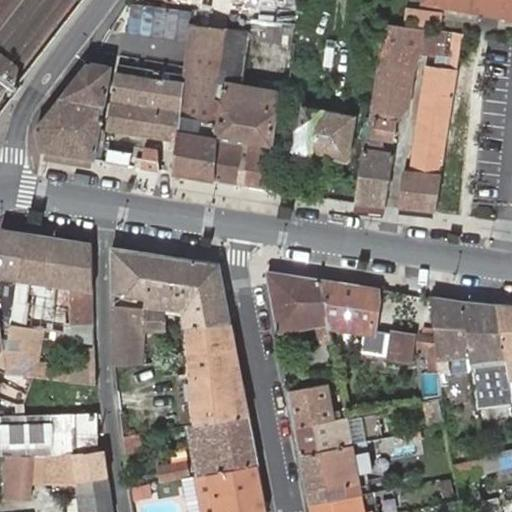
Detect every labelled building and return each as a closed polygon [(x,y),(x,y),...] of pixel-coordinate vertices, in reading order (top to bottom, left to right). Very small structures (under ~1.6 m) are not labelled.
[(511,0),(427,0),(427,4),(454,9),(455,5),(500,7),(498,16),(511,18),(511,0)] [(455,5),(454,9),(498,16),(500,7),(455,5)] [(171,171),(215,179),(231,81),(239,33),(193,25),(195,9),(185,7),(172,80),(117,71),(107,127),(177,139),(171,171)] [(425,14),(397,9),(395,24),(423,28),(430,28),(432,15),(425,14)] [(442,33),(377,24),(374,54),(354,203),(385,206),(392,155),(381,153),(383,140),(391,141),(392,122),(407,107),(408,76),(414,55),(438,58),(442,33)] [(252,35),(239,33),(231,81),(246,84),(252,35)] [(396,208),(434,212),(456,36),(449,35),(443,71),(423,69),(408,173),(400,172),(396,208)] [(42,151),(99,160),(105,130),(100,127),(110,66),(87,61),(34,129),(42,151)] [(241,184),(265,188),(272,145),(268,145),(278,82),(252,78),(251,84),(246,84),(231,81),(215,179),(235,183),(242,140),(246,140),(241,184)] [(298,108),(284,106),(278,150),(291,152),(343,159),(350,115),(298,108)] [(143,148),(140,167),(158,170),(157,150),(143,148)] [(34,232),(3,227),(0,243),(0,305),(1,312),(15,316),(12,335),(24,338),(22,346),(6,345),(7,356),(9,369),(98,384),(96,348),(74,346),(71,361),(38,357),(43,326),(69,330),(69,321),(94,320),(93,289),(94,242),(34,232)] [(115,304),(116,376),(142,376),(147,325),(167,328),(169,307),(178,309),(181,325),(230,322),(220,264),(113,246),(113,291),(154,297),(153,305),(143,303),(142,308),(115,304)] [(266,270),(278,331),(315,325),(318,335),(323,334),(325,341),(331,341),(328,325),(319,278),(266,270)] [(372,332),(379,287),(319,278),(328,325),(362,331),(360,342),(374,343),(375,333),(372,332)] [(436,353),(447,354),(448,367),(469,365),(468,354),(463,301),(431,296),(435,341),(436,347),(436,353)] [(496,305),(463,301),(468,354),(469,365),(474,408),(511,405),(507,379),(496,305)] [(511,307),(496,305),(510,393),(511,393),(511,307)] [(248,414),(230,322),(181,325),(185,344),(175,346),(177,365),(177,371),(190,370),(193,380),(179,384),(180,399),(186,406),(198,402),(203,422),(248,414)] [(413,337),(392,334),(389,355),(410,358),(413,337)] [(436,347),(435,341),(418,338),(417,344),(436,347)] [(436,353),(438,368),(448,367),(447,354),(436,353)] [(325,384),(290,391),(296,427),(342,418),(340,410),(331,412),(325,384)] [(376,411),(346,417),(351,441),(381,434),(376,411)] [(0,414),(0,453),(7,453),(99,450),(100,413),(17,415),(0,414)] [(258,464),(248,414),(203,422),(196,424),(199,474),(258,464)] [(342,418),(296,427),(302,453),(351,443),(351,441),(346,417),(342,418)] [(139,434),(123,437),(127,456),(142,454),(139,434)] [(351,443),(302,453),(312,503),(361,493),(351,443)] [(99,450),(7,453),(5,479),(33,478),(56,478),(56,470),(78,470),(78,480),(110,479),(106,450),(99,450)] [(511,469),(511,454),(497,458),(500,473),(511,469)] [(158,466),(161,482),(189,476),(186,461),(158,466)] [(478,462),(458,464),(460,474),(461,477),(481,475),(480,461),(478,462)] [(258,464),(199,474),(206,511),(267,511),(258,464)] [(33,478),(5,479),(4,496),(31,496),(33,478)] [(114,511),(110,479),(78,480),(82,511),(114,511)] [(151,484),(132,488),(134,498),(151,494),(151,484)] [(380,511),(376,491),(361,493),(312,503),(313,511),(380,511)]
